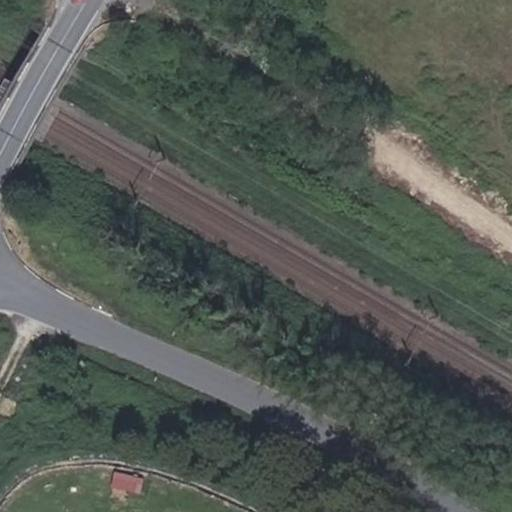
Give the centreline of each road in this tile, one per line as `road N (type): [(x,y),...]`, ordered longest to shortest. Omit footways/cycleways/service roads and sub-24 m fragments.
road 1 (residential): [(456,511),(371,449),(0,280)]
road 2 (tertiary): [(0,158),(87,0)]
